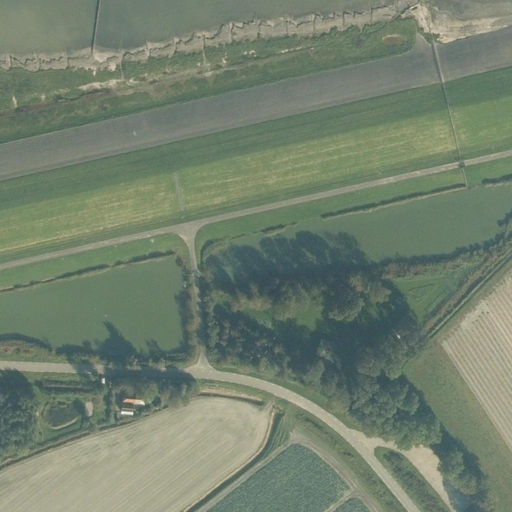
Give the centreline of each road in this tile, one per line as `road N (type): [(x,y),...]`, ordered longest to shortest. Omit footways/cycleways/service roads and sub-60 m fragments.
road 1 (track): [(0,177),(417,84),(442,86),(511,63)]
road 2 (tertiary): [(413,511),(321,413),(258,383),(204,374)]
road 3 (tertiary): [(0,365),(204,374)]
